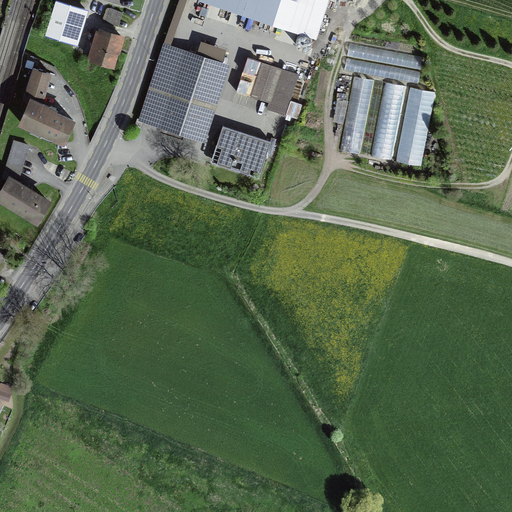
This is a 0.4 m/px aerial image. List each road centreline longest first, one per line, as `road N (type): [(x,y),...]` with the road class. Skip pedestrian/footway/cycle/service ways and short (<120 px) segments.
road 1 (secondary): [(156,0),(106,146),(0,313)]
road 2 (track): [(511,266),(287,212)]
road 3 (track): [(511,165),(487,190),(464,190),(326,164)]
road 4 (track): [(402,0),(444,49),(511,70)]
